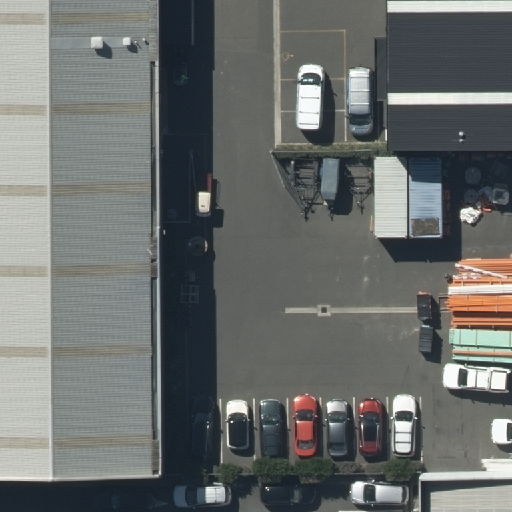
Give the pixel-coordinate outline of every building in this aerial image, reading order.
[(149,0),(0,0),(0,499),(152,499),(149,0)] [(511,0),(333,0),(336,473),(511,471),(511,0)] [(334,251),(156,252),(157,474),(335,473),(334,251)] [(406,511),(406,494),(339,494),(338,511),(406,511)] [(511,511),(511,502),(423,503),(423,511),(511,511)]
